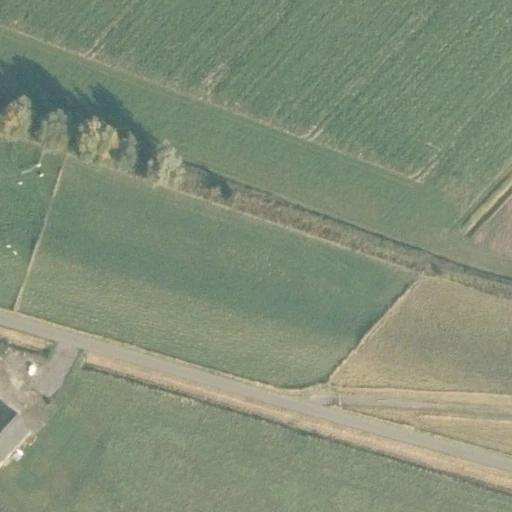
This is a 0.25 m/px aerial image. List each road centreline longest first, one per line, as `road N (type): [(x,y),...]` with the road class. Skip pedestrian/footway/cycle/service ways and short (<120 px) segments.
road 1 (unclassified): [(511,468),(0,322)]
road 2 (track): [(292,406),(354,399),(511,414)]
